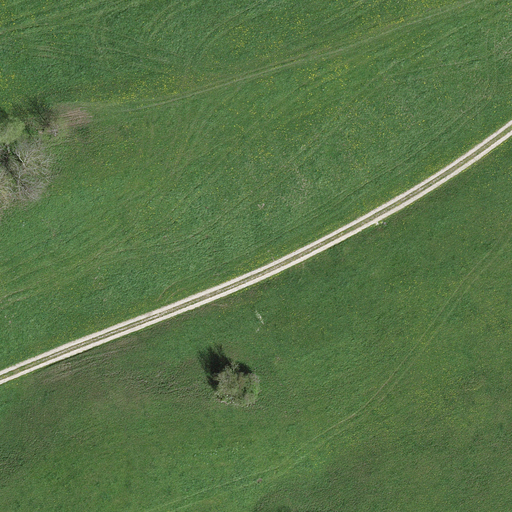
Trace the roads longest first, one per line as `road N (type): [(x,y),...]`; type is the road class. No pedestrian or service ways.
road 1 (track): [(511,125),(429,184),(259,274),(0,375)]
road 2 (track): [(0,131),(165,106),(488,0)]
